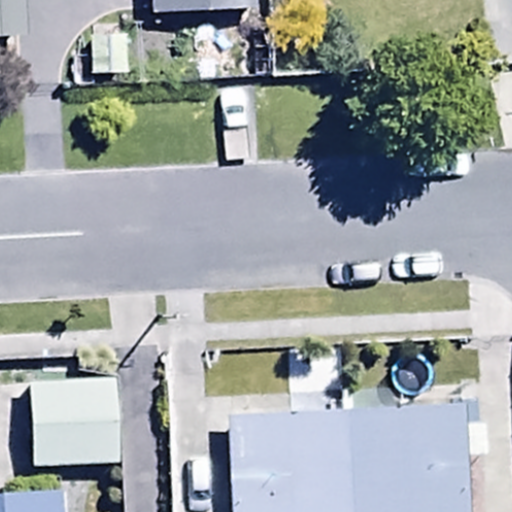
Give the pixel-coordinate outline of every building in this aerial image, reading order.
[(0,0),(0,42),(18,42),(15,0),(0,0)] [(245,0),(141,0),(143,23),(246,19),(245,0)] [(83,40),(83,84),(127,84),(127,40),(83,40)] [(23,389),(24,474),(114,472),(113,387),(23,389)] [(336,393),(337,421),(222,423),(223,511),(463,511),(463,469),(480,468),(479,427),(457,428),(457,419),(391,420),(391,392),(336,393)]
